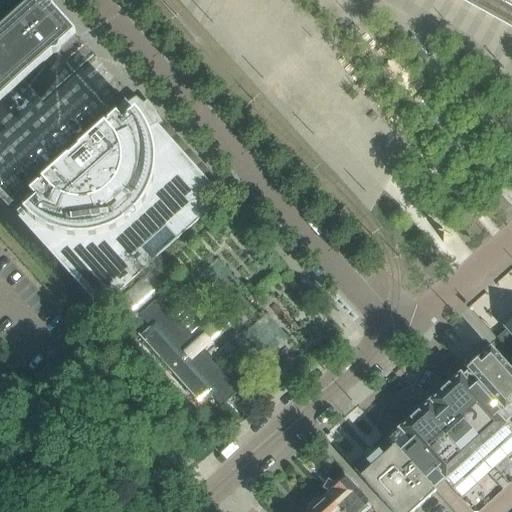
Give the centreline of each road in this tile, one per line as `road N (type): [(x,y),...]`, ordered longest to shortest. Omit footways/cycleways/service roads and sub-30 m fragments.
road 1 (residential): [(377,337),(348,282),(94,0)]
road 2 (residential): [(377,337),(217,483)]
road 3 (residential): [(377,337),(422,318),(511,239)]
